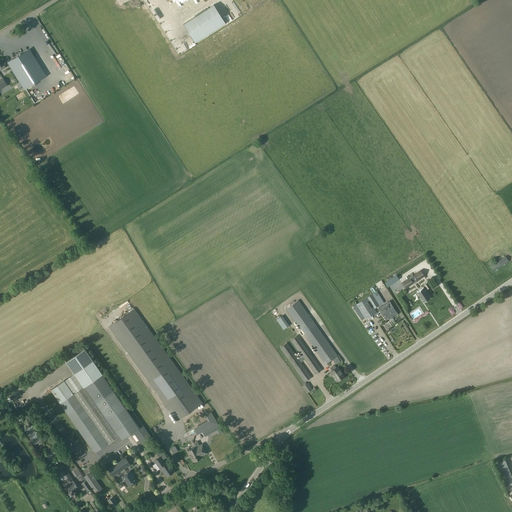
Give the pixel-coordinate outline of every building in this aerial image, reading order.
[(163,0),(175,20),(208,0),(163,0)] [(195,43),(225,23),(213,5),(183,24),(195,43)] [(8,62),(24,89),(46,77),(29,49),(8,62)] [(490,266),(494,271),(509,262),(505,256),(490,266)] [(402,283),(405,288),(413,283),(414,284),(417,282),(416,281),(424,276),(421,270),(413,275),(412,275),(409,277),(409,278),(402,283)] [(396,275),(385,283),(388,287),(390,286),(390,285),(399,279),(396,275)] [(430,287),(427,282),(424,284),(426,287),(424,288),(424,287),(423,287),(419,290),(416,292),(417,293),(423,302),(426,300),(430,298),(425,289),(427,288),(427,289),(430,287)] [(405,305),(401,297),(403,296),(401,291),(391,296),(398,309),(405,305)] [(379,306),(372,294),(353,306),(361,320),(365,318),(366,320),(377,313),(374,309),(379,306)] [(283,305),(304,334),(303,334),(325,364),(338,355),(316,325),(296,297),(283,305)] [(379,308),(386,319),(388,317),(389,319),(395,316),(394,314),(397,313),(390,302),(379,308)] [(202,402),(134,308),(109,326),(177,420),(202,402)] [(298,358),(287,343),(280,348),(304,382),(311,377),(301,362),(305,360),(315,375),(322,370),(298,335),(290,340),(301,355),(298,358)] [(74,393),(64,380),(51,389),(60,402),(60,403),(95,452),(119,436),(121,440),(133,432),(142,444),(151,437),(134,412),(130,415),(102,374),(103,373),(85,348),(66,361),(84,386),(74,393)] [(124,374),(129,370),(126,366),(121,369),(124,374)] [(332,371),(331,372),(330,372),(330,373),(331,375),(332,375),(333,375),(337,381),(344,376),(338,367),(335,369),(333,366),(330,368),(332,371)] [(302,386),(307,393),(311,390),(313,392),(316,390),(314,388),(312,389),(307,382),(302,386)] [(202,432),(217,423),(211,412),(204,415),(207,420),(199,425),(193,428),(197,434),(202,432)] [(153,432),(162,426),(160,424),(163,421),(157,413),(148,420),(152,425),(149,427),(153,432)] [(177,424),(181,433),(191,428),(187,419),(177,424)] [(205,436),(220,428),(217,423),(202,432),(205,436)] [(197,440),(195,433),(183,437),(186,445),(197,440)] [(201,456),(207,453),(202,444),(196,448),(201,456)] [(166,464),(163,460),(166,457),(158,445),(148,452),(151,455),(155,452),(158,457),(154,460),(161,470),(162,469),(167,476),(174,471),(169,462),(166,464)] [(201,456),(196,448),(195,448),(195,447),(188,451),(194,462),(202,457),(201,456)] [(130,465),(125,458),(108,470),(113,476),(130,465)] [(56,467),(65,480),(67,483),(73,479),(61,463),(56,467)] [(82,483),(86,481),(75,464),(71,467),(82,483)] [(511,473),(509,467),(498,471),(507,495),(511,493),(511,473)] [(130,471),(121,477),(125,482),(126,480),(127,482),(126,483),(129,487),(137,482),(133,477),(134,476),(130,471)] [(90,472),(84,476),(96,493),(102,489),(95,479),(95,478),(93,475),(92,475),(90,472)] [(65,480),(62,482),(65,487),(67,486),(70,491),(69,492),(71,495),(75,493),(73,491),(79,487),(74,481),(73,479),(67,483),(65,480)] [(91,488),(86,481),(82,483),(87,491),(91,488)] [(117,503),(113,497),(107,500),(111,507),(117,503)]
